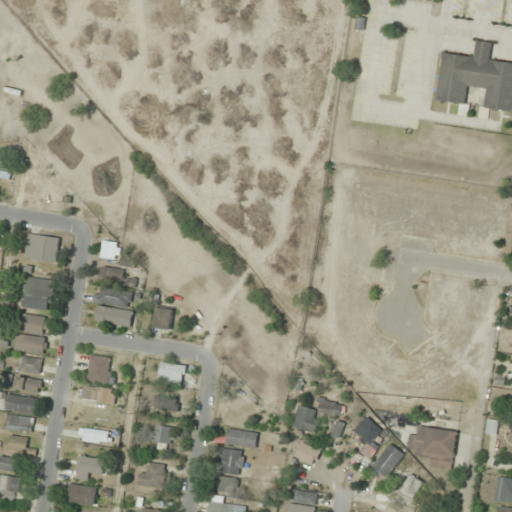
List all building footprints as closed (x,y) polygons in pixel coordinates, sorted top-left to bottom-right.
[(511,110),(511,61),(490,59),(493,42),(477,40),(475,56),(442,52),(436,100),(466,103),(468,86),(487,88),(484,107),(511,110)] [(25,258),(56,263),(61,239),(30,233),(25,258)] [(120,257),(118,242),(102,244),(104,259),(120,257)] [(123,282),(125,270),(100,267),(99,279),(123,282)] [(51,311),(55,280),(28,277),(24,308),(51,311)] [(132,304),(131,290),(100,292),(101,306),(132,304)] [(133,311),(99,307),(97,323),(132,327),(133,311)] [(171,331),(173,310),(157,308),(154,329),(171,331)] [(17,350),(44,354),(49,317),(22,313),(17,350)] [(41,374),(43,358),(22,356),(21,372),(41,374)] [(110,357),(89,357),(89,383),(110,383),(110,357)] [(184,384),(186,365),(160,362),(158,381),(184,384)] [(41,393),(43,380),(17,376),(15,389),(41,393)] [(112,388),(83,387),(83,402),(111,403),(112,388)] [(44,399),(8,394),(6,410),(42,415),(44,399)] [(179,397),(155,396),(154,410),(178,412),(179,397)] [(293,429),(315,433),(320,410),(342,415),(345,404),(319,398),(317,409),(298,405),(293,429)] [(96,420),(108,421),(108,412),(96,412),(96,420)] [(4,429),(33,433),(35,418),(6,414),(4,429)] [(369,457),(377,448),(371,443),(382,431),(368,417),(353,433),(368,446),(363,451),(369,457)] [(151,444),(171,446),(173,427),(153,425),(151,444)] [(453,471),(458,431),(420,426),(419,436),(410,435),(407,453),(433,456),(431,468),(453,471)] [(81,438),(108,442),(110,431),(83,427),(81,438)] [(257,431),(228,430),(227,446),(257,446),(257,431)] [(29,439),(8,434),(4,450),(26,455),(29,439)] [(294,457),(313,465),(320,450),(301,442),(294,457)] [(387,478),(405,454),(390,443),(372,467),(387,478)] [(245,452),(224,448),(219,471),(239,476),(245,452)] [(82,457),(79,471),(104,475),(108,453),(96,450),(94,459),(82,457)] [(0,469),(23,473),(25,460),(0,456),(0,469)] [(167,465),(149,462),(148,473),(140,471),(138,486),(164,489),(167,465)] [(234,495),(238,479),(218,474),(214,490),(234,495)] [(424,482),(411,474),(399,494),(413,502),(424,482)] [(19,475),(0,476),(0,493),(20,492),(19,475)] [(511,478),(498,477),(496,500),(511,501),(511,478)] [(97,487),(69,484),(67,502),(95,505),(97,487)] [(286,511),(315,511),(318,493),(296,490),(294,502),(288,502),(286,511)] [(245,511),(246,506),(210,502),(208,511),(245,511)]
